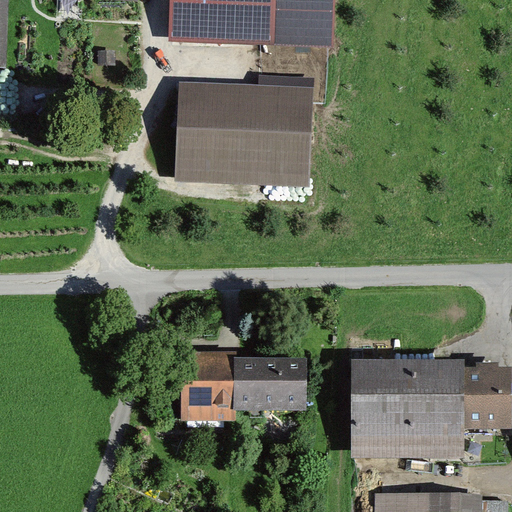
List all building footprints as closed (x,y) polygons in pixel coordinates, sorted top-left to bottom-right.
[(9,0),(0,0),(0,70),(8,70),(9,0)] [(289,0),(177,0),(177,20),(288,24),(289,0)] [(318,93),(182,88),(178,183),(314,188),(318,93)] [(235,355),(184,355),(184,427),(238,427),(238,418),(311,418),(311,364),(235,364),(235,355)] [(469,365),(353,368),(356,468),(463,466),(463,442),(511,440),(511,374),(470,376),(469,365)] [(483,499),(376,499),(376,511),(507,511),(508,506),(483,506),(483,499)]
